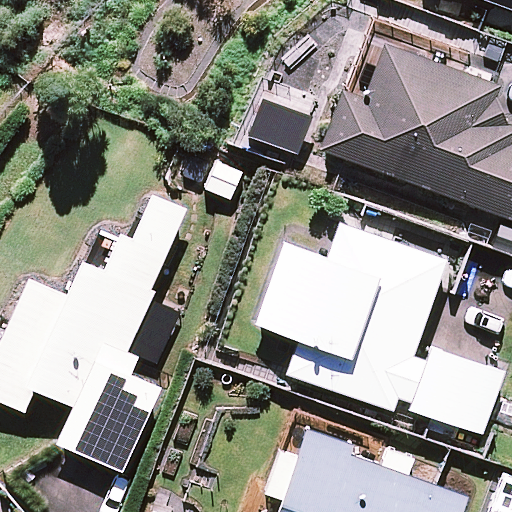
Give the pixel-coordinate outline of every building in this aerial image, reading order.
[(511,218),(511,140),(482,129),(498,86),(380,41),(361,94),(337,85),(315,144),(501,215),(511,218)] [(182,207),(146,192),(128,233),(117,228),(100,266),(76,256),(61,291),(23,276),(0,330),(0,399),(21,408),(31,385),(70,401),(53,440),(120,468),(155,385),(114,368),(182,207)] [(511,218),(501,215),(488,249),(511,257),(511,218)] [(441,257),(336,221),(324,255),(282,240),(254,321),(296,335),(284,371),(388,407),(391,400),(479,431),(500,370),(413,340),(441,257)] [(400,463),(298,427),(267,511),(252,511),(248,510),(247,511),(458,511),(464,495),(398,471),(400,463)]
